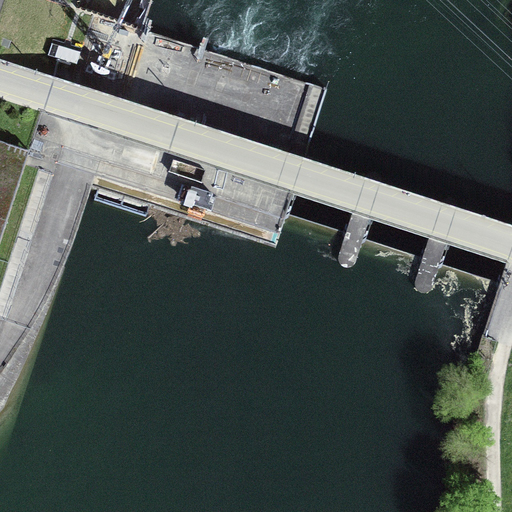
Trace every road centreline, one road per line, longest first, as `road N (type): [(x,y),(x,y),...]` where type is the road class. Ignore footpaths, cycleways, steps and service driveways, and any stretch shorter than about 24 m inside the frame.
road 1 (unclassified): [(511,254),(0,84)]
road 2 (track): [(491,511),(492,403),(511,314)]
